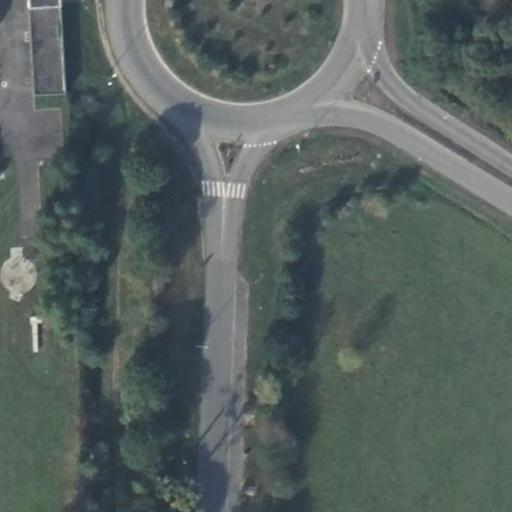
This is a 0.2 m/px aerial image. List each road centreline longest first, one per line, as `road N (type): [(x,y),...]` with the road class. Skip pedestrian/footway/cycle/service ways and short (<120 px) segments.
road 1 (unclassified): [(230,127),(214,511)]
road 2 (secondary): [(511,183),(344,74)]
road 3 (secondary): [(118,0),(132,64),(157,95),(191,117),(230,127)]
road 4 (secondary): [(230,127),(295,116),(344,74)]
